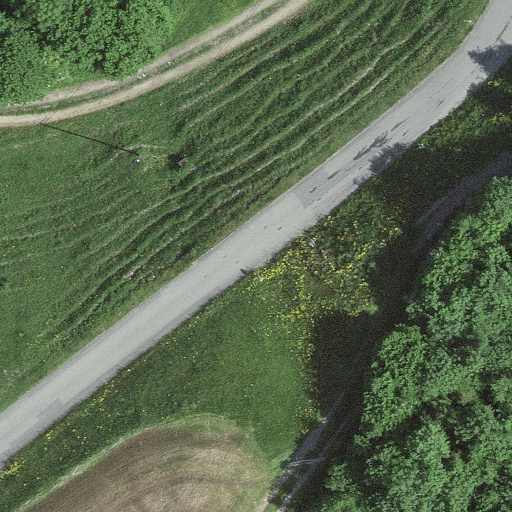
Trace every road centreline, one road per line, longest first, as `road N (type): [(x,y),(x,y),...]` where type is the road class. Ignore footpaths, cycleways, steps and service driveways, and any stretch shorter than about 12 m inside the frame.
road 1 (residential): [(511,10),(432,103),(242,246),(0,446)]
road 2 (track): [(269,511),(426,238),(511,169)]
road 3 (track): [(288,0),(119,93),(0,115)]
